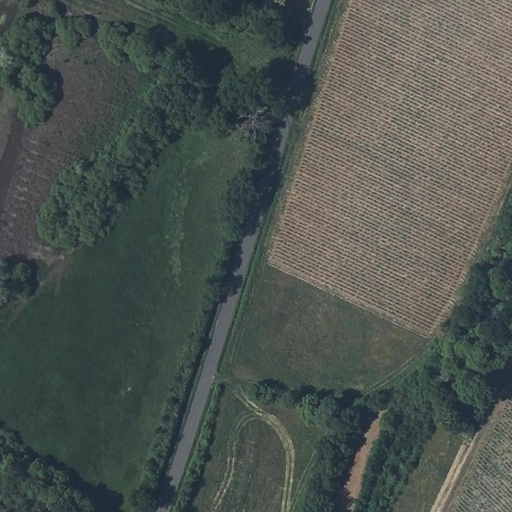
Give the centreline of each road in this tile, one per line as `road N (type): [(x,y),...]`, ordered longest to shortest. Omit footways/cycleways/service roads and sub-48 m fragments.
road 1 (tertiary): [(161,511),(324,0)]
road 2 (track): [(453,511),(511,393)]
